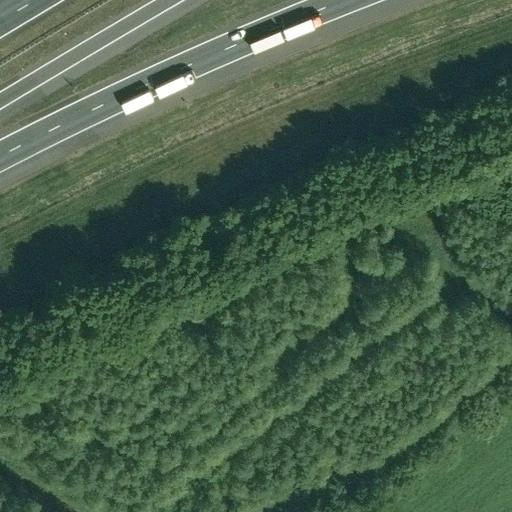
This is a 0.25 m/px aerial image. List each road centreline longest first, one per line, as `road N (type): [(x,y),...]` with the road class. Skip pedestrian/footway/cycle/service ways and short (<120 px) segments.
road 1 (motorway): [(0,156),(346,0)]
road 2 (motorway): [(0,102),(171,0)]
